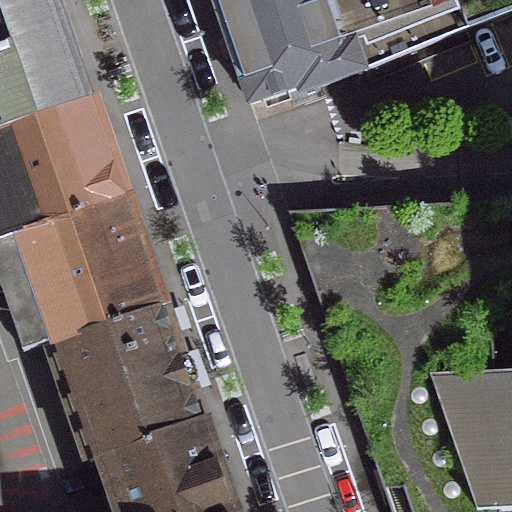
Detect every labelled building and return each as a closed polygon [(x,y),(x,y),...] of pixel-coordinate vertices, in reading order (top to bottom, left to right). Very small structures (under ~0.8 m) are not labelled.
[(0,0),(0,131),(87,101),(51,0),(0,0)] [(357,72),(461,29),(449,0),(209,0),(246,105),(276,94),(294,88),(296,93),(357,72)] [(511,0),(449,0),(461,29),(462,31),(511,11),(511,0)] [(0,286),(22,279),(46,348),(158,310),(129,226),(97,131),(87,101),(0,131),(0,286)] [(410,142),(511,139),(511,118),(410,122),(410,142)] [(328,282),(365,280),(368,363),(356,363),(407,511),(511,511),(511,210),(307,220),(328,282)] [(46,348),(86,464),(98,460),(116,511),(228,511),(202,436),(189,399),(158,310),(46,348)]
